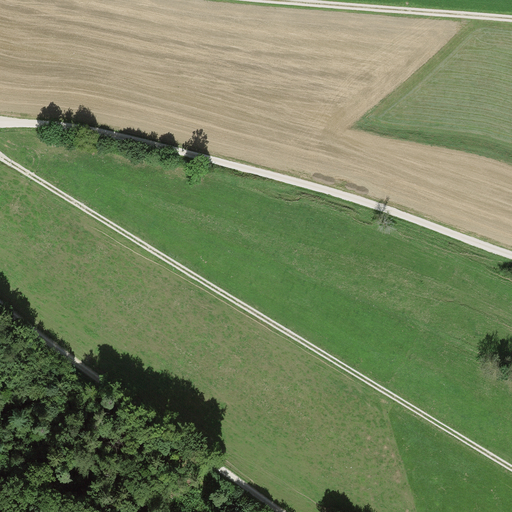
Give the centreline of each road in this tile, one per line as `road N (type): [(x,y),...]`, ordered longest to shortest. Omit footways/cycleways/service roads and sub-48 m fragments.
road 1 (track): [(0,157),(511,465)]
road 2 (track): [(511,256),(250,167),(0,122)]
road 3 (track): [(275,511),(0,302)]
road 4 (track): [(511,19),(269,0)]
road 5 (track): [(0,473),(125,511)]
